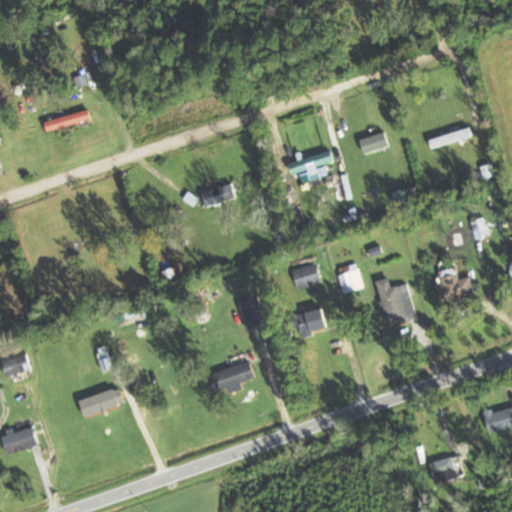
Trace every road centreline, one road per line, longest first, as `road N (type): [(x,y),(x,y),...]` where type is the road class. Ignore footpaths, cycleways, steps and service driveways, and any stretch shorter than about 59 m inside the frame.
road 1 (residential): [(0,198),(470,40)]
road 2 (secondary): [(63,511),(511,356)]
